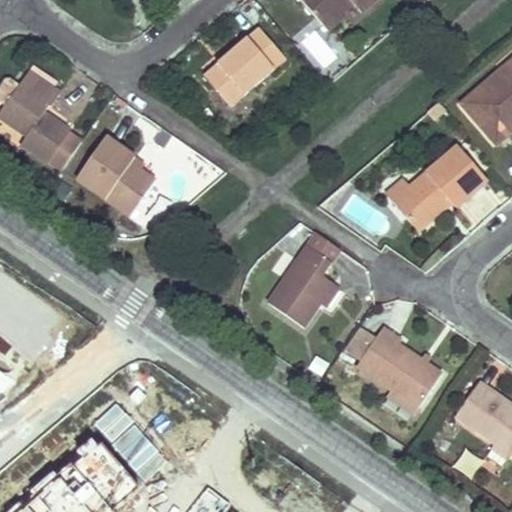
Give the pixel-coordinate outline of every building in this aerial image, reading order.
[(299,0),(326,31),(335,24),(344,17),(340,12),(352,2),(359,11),(371,0),(299,0)] [(204,74),(218,91),(232,107),(288,60),(259,27),(204,74)] [(511,68),(508,72),(504,67),(464,101),(491,135),(505,122),(511,129),(511,68)] [(28,75),(0,114),(0,118),(27,138),(22,146),(48,164),(68,136),(43,118),(48,108),(52,109),(60,98),(28,75)] [(511,129),(505,122),(491,135),(498,142),(511,130),(511,129)] [(141,174),(130,167),(135,160),(105,140),(76,182),(131,220),(134,216),(151,190),(155,184),(141,174)] [(420,230),(453,202),(457,206),(488,178),(460,146),(412,188),(396,202),(420,230)] [(145,167),(135,160),(130,167),(141,174),(145,167)] [(405,181),(390,194),(396,202),(412,188),(405,181)] [(161,197),(151,190),(134,216),(143,222),(161,197)] [(420,230),(424,234),(457,206),(453,202),(420,230)] [(271,304),(305,327),(321,304),(334,285),(323,278),(341,252),(317,235),(299,262),(286,281),(271,304)] [(293,258),(280,277),(286,281),(299,262),(293,258)] [(326,308),(339,288),(334,285),(321,304),(326,308)] [(443,376),(399,345),(401,341),(384,329),(358,368),(420,410),(443,376)] [(509,456),(511,452),(511,406),(481,384),(457,418),(494,445),(509,456)] [(488,454),(504,465),(509,456),(494,445),(488,454)] [(475,486),(488,466),(468,453),(455,472),(475,486)]
